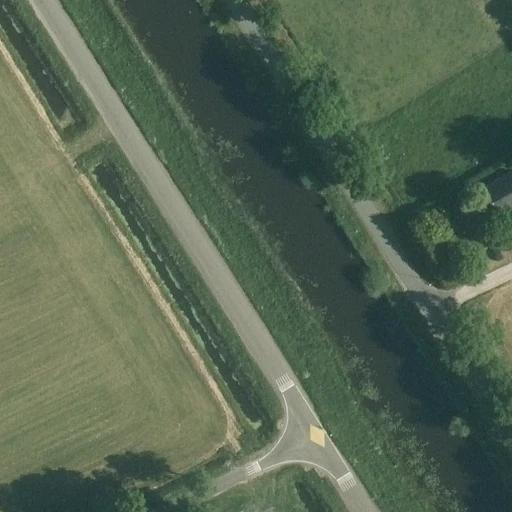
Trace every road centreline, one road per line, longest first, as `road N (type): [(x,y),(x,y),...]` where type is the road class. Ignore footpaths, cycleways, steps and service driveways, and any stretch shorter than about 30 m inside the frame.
road 1 (unclassified): [(511,437),(234,0)]
road 2 (unclassified): [(312,436),(41,0)]
road 3 (unclassified): [(161,511),(312,436)]
